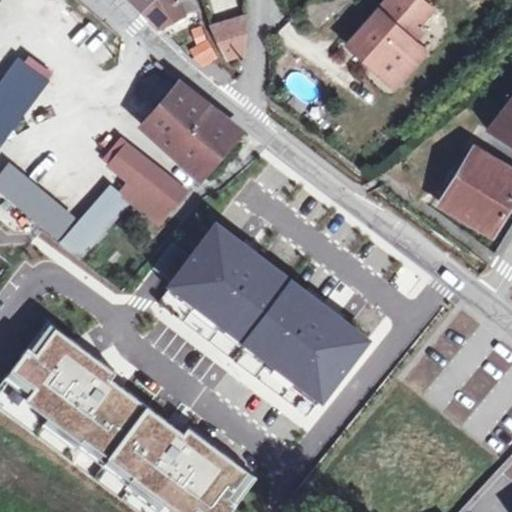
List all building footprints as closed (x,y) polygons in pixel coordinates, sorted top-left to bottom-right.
[(131,0),(140,9),(153,0),(131,0)] [(153,0),(140,9),(158,26),(196,9),(193,0),(153,0)] [(430,11),(418,0),(390,0),(349,44),(394,86),(423,54),(411,42),(419,33),(414,28),(430,11)] [(228,59),(244,55),(247,31),(246,19),(212,28),(218,40),(228,59)] [(198,69),(217,58),(199,25),(180,36),(198,69)] [(0,133),(41,78),(20,64),(0,91),(0,133)] [(196,173),(236,127),(180,83),(143,125),(196,173)] [(511,100),(499,117),(496,121),(488,131),(511,145),(511,100)] [(129,179),(140,188),(169,210),(185,193),(126,144),(110,164),(129,179)] [(511,201),(511,171),(478,151),(444,207),(491,236),(511,201)] [(252,200),(275,177),(256,157),(233,180),(252,200)] [(72,216),(10,164),(0,178),(0,188),(57,236),(72,216)] [(140,188),(129,179),(121,189),(160,221),(169,210),(140,188)] [(127,204),(111,191),(65,243),(81,257),(127,204)] [(158,303),(307,416),(325,393),(328,395),(333,388),(331,386),(366,339),(341,321),(338,325),(324,314),(326,312),(316,305),(317,302),(265,263),(264,265),(253,257),(252,259),(238,248),(241,244),(217,226),(193,257),(172,242),(153,267),(173,283),(158,303)] [(255,255),(241,244),(238,248),(252,259),(253,257),(255,255)] [(326,312),(324,314),(338,325),(341,321),(327,310),(326,312)] [(48,321),(0,384),(0,407),(139,511),(230,511),(237,503),(230,497),(249,471),(188,426),(184,432),(181,435),(171,428),(173,425),(122,386),(119,389),(109,381),(111,378),(116,372),(48,321)] [(122,386),(111,378),(109,381),(119,389),(122,386)] [(445,419),(485,439),(499,411),(459,391),(445,419)]
